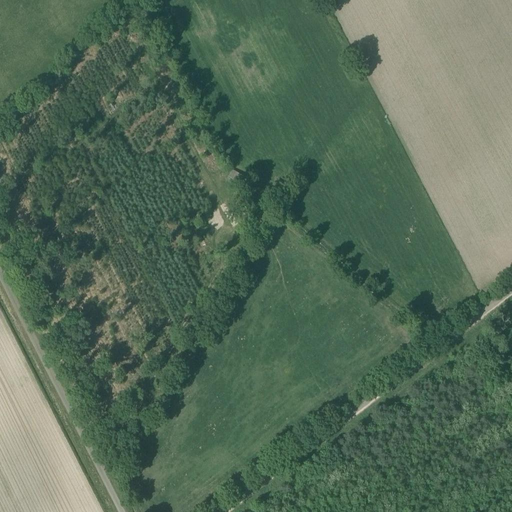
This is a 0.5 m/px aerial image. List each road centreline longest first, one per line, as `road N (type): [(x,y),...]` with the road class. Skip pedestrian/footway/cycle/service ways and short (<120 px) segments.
road 1 (unclassified): [(223,511),(511,286)]
road 2 (unclassified): [(119,511),(0,276)]
